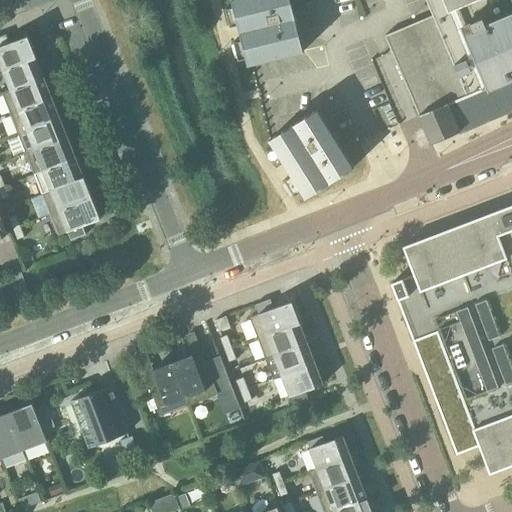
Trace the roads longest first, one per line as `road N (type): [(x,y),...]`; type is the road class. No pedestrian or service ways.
road 1 (residential): [(336,217),(448,511)]
road 2 (residential): [(80,0),(191,273)]
road 3 (tertiary): [(0,347),(191,273)]
road 4 (tertiary): [(191,273),(336,217)]
